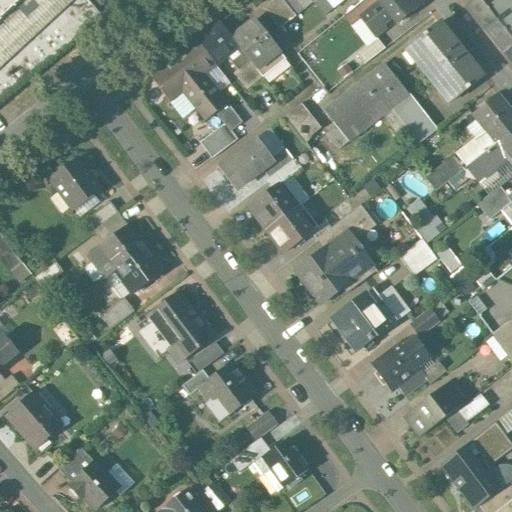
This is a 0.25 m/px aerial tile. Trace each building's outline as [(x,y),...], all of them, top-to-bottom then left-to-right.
[(88,0),(72,0),(0,65),(0,102),(103,18),(88,0)] [(0,0),(0,24),(26,0),(0,0)] [(283,0),(274,0),(264,8),(280,28),(296,16),(283,0)] [(327,0),(335,9),(346,0),(327,0)] [(376,0),(380,5),(391,18),(396,25),(425,3),(423,0),(376,0)] [(497,0),(475,0),(466,7),(485,31),(508,12),(499,2),(497,0)] [(511,0),(501,0),(499,2),(508,12),(511,9),(511,0)] [(380,5),(359,21),(367,31),(374,39),(386,29),(383,25),(391,18),(380,5)] [(511,17),(508,12),(485,31),(503,54),(511,47),(511,17)] [(287,60),(255,20),(232,39),(239,48),(248,60),(263,79),(287,60)] [(367,31),(359,21),(350,28),(358,38),(367,31)] [(232,39),(219,23),(197,41),(216,66),(229,56),(239,48),(232,39)] [(440,24),(412,45),(423,59),(419,62),(440,90),(444,87),(455,100),(482,78),(440,24)] [(216,66),(197,41),(174,59),(193,84),(204,75),(216,66)] [(511,47),(503,54),(511,64),(511,47)] [(239,48),(229,56),(230,58),(234,64),(238,68),(248,60),(239,48)] [(193,84),(174,59),(151,77),(169,102),(181,92),(193,84)] [(238,68),(232,72),(247,91),(263,79),(248,60),(238,68)] [(386,66),(324,114),(333,125),(348,145),(393,110),(410,97),(386,66)] [(226,103),(204,75),(193,84),(215,112),(226,103)] [(215,112),(193,84),(181,92),(203,121),(215,112)] [(436,130),(410,97),(393,110),(419,143),(436,130)] [(511,132),(511,115),(498,98),(473,117),(485,132),(496,145),(511,132)] [(226,103),(215,112),(231,132),(241,123),(226,103)] [(318,130),(299,106),(286,116),(312,149),(319,144),(312,134),(318,130)] [(186,153),(224,124),(216,115),(204,124),(208,131),(183,150),(186,153)] [(348,145),(333,125),(324,132),(340,153),(349,146),(348,145)] [(485,132),(455,156),(458,159),(465,169),(496,145),(485,132)] [(511,132),(496,145),(507,159),(506,160),(511,166),(511,132)] [(256,142),(220,170),(236,191),(262,171),(272,163),(271,161),(256,142)] [(496,145),(465,169),(471,176),(477,183),(506,160),(507,159),(496,145)] [(202,146),(188,155),(196,168),(210,159),(202,146)] [(284,151),(271,161),(272,163),(262,171),(269,180),(274,176),(293,162),(284,151)] [(453,158),(426,179),(436,192),(456,176),(465,169),(458,159),(455,161),(453,158)] [(78,160),(50,181),(73,211),(100,190),(78,160)] [(293,162),(274,176),(282,186),(300,172),(293,162)] [(465,169),(456,176),(462,184),(471,176),(465,169)] [(511,179),(500,187),(505,195),(511,190),(511,179)] [(275,186),(248,208),(266,231),(294,210),(286,200),(275,186)] [(500,188),(477,206),(489,221),(502,211),(511,204),(506,198),(507,197),(500,188)] [(511,192),(507,197),(506,198),(511,204),(502,211),(511,223),(511,192)] [(298,207),(290,197),(286,200),(294,210),(298,207)] [(431,240),(445,230),(420,198),(406,209),(431,240)] [(110,203),(88,220),(95,230),(118,214),(110,203)] [(360,206),(322,235),(331,246),(347,234),(348,236),(370,219),(360,206)] [(307,220),(298,207),(294,210),(304,223),(307,220)] [(294,210),(266,231),(283,254),(311,232),(304,223),(294,210)] [(128,227),(99,248),(116,271),(117,272),(145,250),(128,227)] [(331,246),(296,273),(320,305),(342,287),(347,294),(376,271),(348,236),(347,234),(331,246)] [(13,252),(0,235),(0,256),(2,260),(13,252)] [(422,240),(399,257),(413,278),(437,261),(422,240)] [(116,271),(99,248),(89,255),(106,278),(116,271)] [(145,250),(117,272),(133,295),(162,273),(145,250)] [(54,264),(35,279),(42,288),(61,274),(54,264)] [(511,265),(497,278),(511,296),(511,265)] [(397,322),(372,289),(332,320),(357,353),(397,322)] [(212,339),(178,294),(147,318),(148,319),(152,316),(174,345),(167,351),(177,365),(212,339)] [(124,299),(100,317),(111,330),(134,313),(124,299)] [(430,311),(409,326),(418,338),(419,338),(418,337),(439,322),(430,311)] [(511,320),(492,337),(500,348),(511,338),(511,320)] [(0,369),(4,367),(2,365),(16,354),(3,339),(0,340),(0,369)] [(428,360),(414,340),(403,349),(417,368),(428,360)] [(215,343),(187,364),(196,376),(224,355),(215,343)] [(403,349),(401,345),(372,367),(391,392),(397,388),(419,371),(417,368),(403,349)] [(255,396),(231,365),(209,381),(200,388),(211,403),(218,397),(230,413),(229,414),(230,415),(255,396)] [(419,371),(397,388),(404,397),(426,381),(419,371)] [(202,372),(183,386),(190,396),(200,388),(209,381),(202,372)] [(0,375),(0,402),(19,386),(11,376),(5,381),(0,375)] [(454,383),(406,420),(421,438),(468,402),(454,383)] [(33,396),(7,418),(18,431),(19,430),(36,449),(37,448),(34,444),(44,436),(47,440),(61,428),(33,396)] [(511,409),(500,419),(509,431),(511,429),(511,409)] [(267,413),(246,429),(256,442),(277,426),(267,413)] [(496,424),(443,467),(453,480),(464,472),(456,462),(476,448),(486,461),(511,442),(496,424)] [(308,470),(287,440),(260,460),(268,472),(270,470),(283,488),(285,486),(287,484),(288,486),(299,478),(299,477),(308,470)] [(476,448),(456,462),(464,472),(453,480),(475,510),(479,507),(505,487),(504,486),(493,471),(486,461),(476,448)] [(80,449),(61,466),(69,475),(88,458),(80,449)] [(104,475),(93,464),(71,484),(95,509),(115,492),(119,496),(128,488),(111,469),(104,475)] [(511,469),(509,468),(500,468),(493,471),(504,486),(511,480),(511,469)] [(299,478),(288,486),(287,484),(285,486),(288,490),(301,481),(299,478)] [(511,480),(504,486),(505,487),(479,507),(482,511),(497,511),(511,500),(511,480)] [(213,484),(202,493),(217,511),(218,511),(229,504),(213,484)] [(202,511),(187,492),(161,511),(202,511)] [(511,511),(511,500),(497,511),(511,511)]
